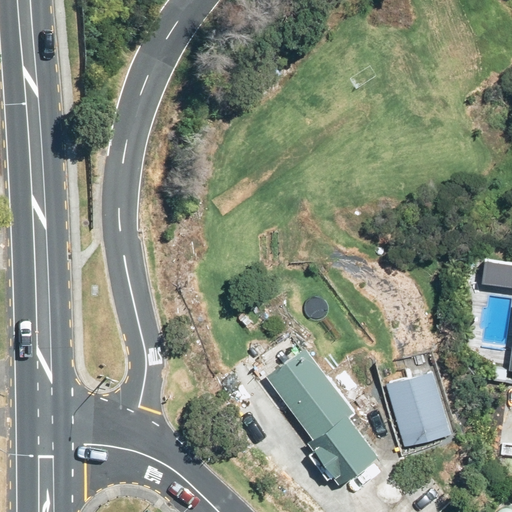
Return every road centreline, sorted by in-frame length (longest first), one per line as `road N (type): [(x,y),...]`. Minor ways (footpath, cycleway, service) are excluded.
road 1 (residential): [(190,0),(144,85),(124,152),(118,215),(146,360),(141,404),(124,446)]
road 2 (primary): [(46,443),(24,0)]
